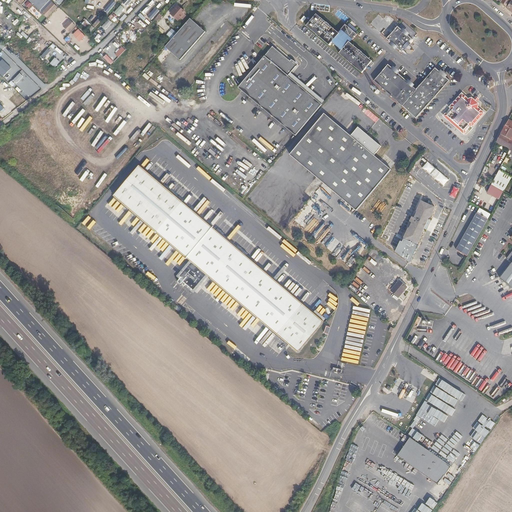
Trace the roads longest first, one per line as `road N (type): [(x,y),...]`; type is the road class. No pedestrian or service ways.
road 1 (tertiary): [(304,511),(374,386),(471,179)]
road 2 (motorway): [(204,511),(0,287)]
road 3 (motorway): [(0,313),(180,511)]
road 4 (residential): [(471,179),(297,34)]
